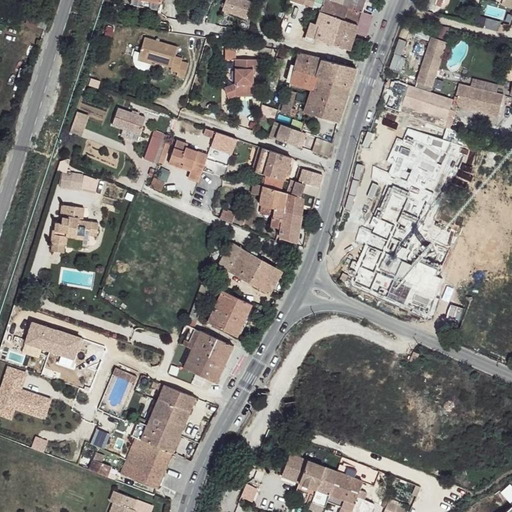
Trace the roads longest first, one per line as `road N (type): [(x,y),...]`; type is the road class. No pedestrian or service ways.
road 1 (tertiary): [(511,376),(303,288)]
road 2 (tertiary): [(67,0),(0,208)]
road 3 (primary): [(344,166),(403,0)]
road 4 (residential): [(179,107),(344,166)]
road 5 (primary): [(233,407),(303,288)]
road 6 (primary): [(303,288),(344,166)]
